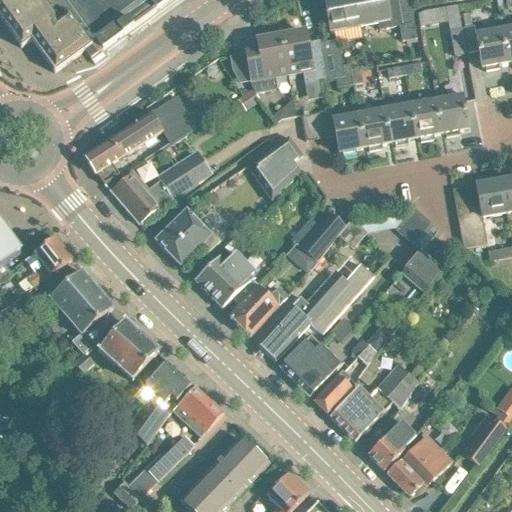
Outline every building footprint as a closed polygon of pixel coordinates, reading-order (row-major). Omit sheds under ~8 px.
[(0,0),(0,19),(21,49),(32,42),(43,58),(55,74),(65,67),(85,52),(91,60),(104,51),(136,28),(134,24),(149,13),(152,16),(173,0),(0,0)] [(324,0),(325,2),(313,4),(316,20),(328,18),(331,34),(360,28),(354,0),(324,0)] [(379,31),(399,27),(402,44),(417,41),(414,23),(402,25),(397,1),(386,3),(385,0),(354,0),(360,28),(378,25),(379,31)] [(410,0),(404,0),(397,1),(402,25),(414,23),(410,0)] [(472,27),(470,15),(463,16),(464,28),(472,27)] [(474,28),(462,31),(466,55),(478,53),(482,70),(486,69),(486,73),(499,71),(498,67),(508,65),(501,32),(476,36),(474,28)] [(511,29),(501,32),(508,65),(511,65),(511,69),(511,68),(511,29)] [(462,31),(451,33),(456,57),(466,55),(462,31)] [(305,33),(280,38),(287,75),(303,72),(305,85),(327,81),(323,55),(322,52),(309,54),(305,33)] [(259,53),(245,56),(247,66),(251,85),(256,93),(276,90),(273,78),(287,75),(280,38),(257,42),(259,53)] [(339,48),(322,52),(323,55),(327,81),(336,79),(351,76),(350,71),(359,69),(358,64),(351,65),(351,66),(343,68),(339,48)] [(403,67),(405,76),(421,73),(419,65),(403,67)] [(386,70),(387,79),(405,76),(403,67),(386,70)] [(362,85),(359,69),(350,71),(351,76),(353,87),(362,85)] [(351,76),(336,79),(337,89),(353,87),(351,76)] [(253,92),(239,101),(246,113),(260,104),(253,92)] [(443,102),(436,103),(441,136),(445,135),(446,140),(460,138),(459,133),(469,131),(463,98),(443,102)] [(436,103),(410,107),(416,141),(419,140),(420,145),(434,142),(433,138),(441,136),(436,103)] [(410,107),(384,112),(390,145),(393,145),(394,150),(408,147),(407,142),(416,141),(410,107)] [(384,112),(358,116),(364,150),(368,150),(369,154),(382,152),(381,147),(390,145),(384,112)] [(313,116),(317,140),(330,138),(325,113),(313,116)] [(151,116),(84,158),(96,177),(97,176),(104,186),(119,176),(112,166),(162,135),(151,116)] [(301,118),(306,143),(317,140),(313,116),(301,118)] [(352,117),(333,121),(339,155),(342,154),(343,159),(357,156),(356,152),(364,150),(358,116),(352,117)] [(289,139),(252,166),(258,173),(277,198),(301,176),(293,165),(303,158),(296,149),(289,139)] [(125,210),(139,227),(154,214),(213,176),(198,152),(158,178),(161,183),(149,192),(148,191),(125,210)] [(111,194),(125,210),(148,191),(134,174),(126,181),(111,194)] [(511,180),(501,183),(506,215),(511,213),(511,180)] [(476,187),(478,199),(480,210),(482,219),(506,215),(501,183),(476,187)] [(453,191),(455,203),(478,199),(476,187),(453,191)] [(455,203),(457,214),(480,210),(478,199),(455,203)] [(414,210),(394,231),(411,247),(412,246),(429,227),(430,225),(431,225),(414,210)] [(457,214),(459,227),(482,222),(482,219),(480,210),(457,214)] [(156,243),(180,268),(200,248),(207,255),(221,241),(214,234),(210,237),(187,213),(156,243)] [(307,254),(316,263),(346,229),(338,222),(326,223),(303,251),(307,254)] [(459,227),(461,238),(484,234),(482,222),(459,227)] [(21,255),(18,252),(0,226),(0,286),(13,277),(5,266),(21,255)] [(461,238),(463,251),(487,246),(484,234),(461,238)] [(27,280),(34,290),(42,284),(42,285),(73,262),(55,239),(25,263),(34,275),(27,280)] [(302,259),(307,254),(303,251),(302,250),(296,245),(287,256),(292,260),(302,259)] [(511,249),(488,253),(490,263),(511,258),(511,249)] [(444,270),(422,252),(402,277),(424,295),(444,270)] [(195,283),(222,311),(253,281),(236,262),(230,269),(220,259),(209,269),(195,283)] [(271,333),(257,347),(275,364),(289,350),(295,343),(312,326),(323,337),(374,280),(360,267),(347,282),(331,299),(322,291),(308,307),(300,300),(271,333)] [(88,345),(91,341),(94,339),(102,349),(120,330),(106,317),(114,310),(82,273),(67,286),(48,301),(80,338),(72,344),(79,352),(76,354),(80,359),(85,354),(91,349),(88,345)] [(230,319),(250,339),(287,300),(278,291),(269,300),(258,289),(230,319)] [(354,331),(344,322),(332,335),(342,344),(354,331)] [(137,378),(146,386),(162,368),(153,360),(159,355),(125,324),(120,330),(102,349),(94,339),(91,341),(104,357),(133,382),(137,378)] [(345,348),(357,360),(369,347),(377,355),(382,350),(381,349),(382,348),(374,341),(371,343),(360,332),(345,348)] [(280,369),(309,399),(341,368),(311,338),(280,369)] [(357,360),(367,368),(374,360),(377,355),(369,347),(357,360)] [(94,364),(85,354),(80,359),(74,364),(82,374),(94,364)] [(367,368),(358,380),(365,385),(380,365),(374,360),(367,368)] [(145,409),(128,432),(149,447),(171,417),(165,413),(169,408),(166,405),(167,404),(173,398),(178,402),(178,401),(192,386),(167,363),(162,368),(146,386),(134,399),(145,409)] [(344,405),(330,419),(355,444),(369,430),(393,407),(399,413),(400,411),(421,386),(398,367),(378,391),(372,397),(369,400),(366,397),(359,390),(344,405)] [(315,404),(327,416),(355,386),(343,375),(315,404)] [(401,412),(410,418),(439,384),(430,377),(401,412)] [(182,404),(173,413),(202,439),(224,415),(195,389),(182,404)] [(511,424),(511,391),(497,413),(511,424)] [(428,423),(439,433),(452,419),(441,409),(428,423)] [(476,442),(463,459),(477,470),(505,432),(486,416),(470,438),(476,442)] [(402,425),(368,457),(384,474),(405,454),(405,453),(403,451),(416,438),(402,425)] [(387,476),(410,499),(423,487),(422,485),(425,482),(430,487),(452,466),(426,438),(387,476)] [(161,456),(145,473),(157,484),(194,447),(185,439),(165,460),(161,456)] [(180,504),(188,511),(226,511),(269,468),(240,440),(180,504)] [(289,476),(275,490),(267,498),(278,510),(275,511),(292,511),(309,496),(289,476)] [(114,495),(117,498),(131,511),(141,501),(124,485),(114,495)]
